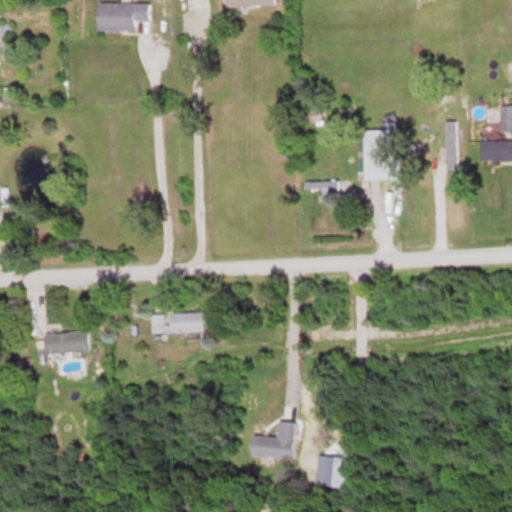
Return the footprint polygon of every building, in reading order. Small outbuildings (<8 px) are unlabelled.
[(135,30),(135,20),(149,20),(150,2),(98,2),(98,30),(135,30)] [(511,131),(511,105),(502,105),(502,132),(511,131)] [(458,120),(447,120),(447,169),(458,169),(458,120)] [(399,151),(399,129),(376,129),(376,151),(399,151)] [(511,140),(482,140),(482,159),(511,159),(511,140)] [(340,196),(340,181),(305,181),(305,189),(323,189),(323,196),(340,196)] [(167,311),(152,312),(152,331),(205,330),(205,310),(167,311)] [(88,349),(87,330),(44,331),(45,350),(88,349)] [(296,420),(280,419),(279,435),(254,433),(252,453),(293,456),(296,420)]
